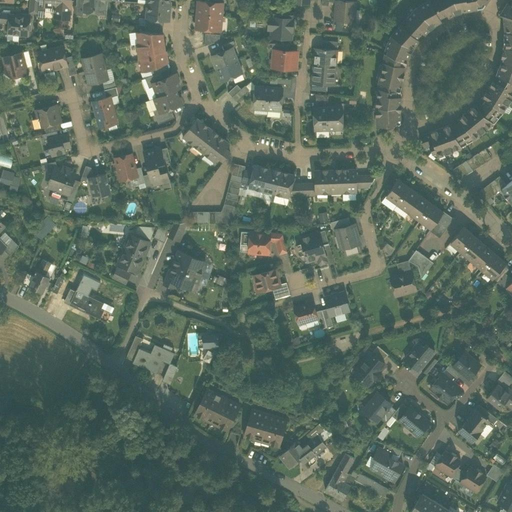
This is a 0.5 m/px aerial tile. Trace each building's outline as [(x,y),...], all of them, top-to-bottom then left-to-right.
[(30,0),(30,11),(38,12),(39,0),(30,0)] [(54,17),(69,19),(70,0),(45,0),(45,6),(46,6),(55,7),(55,8),(54,8),(53,10),(54,11),(54,17)] [(76,0),(75,13),(85,14),(85,9),(82,9),(82,0),(76,0)] [(104,14),(105,14),(106,0),(82,0),(82,9),(85,9),(96,10),(96,5),(105,6),(104,11),(104,14)] [(335,20),(353,21),(354,9),(355,10),(356,2),(336,0),(336,2),(335,20)] [(388,50),(404,57),(406,54),(409,55),(412,49),(413,48),(417,43),(414,40),(424,29),(427,32),(431,27),(433,26),(439,23),(437,19),(449,12),(451,15),(457,12),(459,12),(465,11),(464,7),(472,5),(473,9),(483,8),(487,0),(435,0),(431,2),(430,0),(429,0),(417,7),(407,18),(409,20),(404,26),(401,24),(391,35),(385,49),(388,50)] [(503,17),(504,33),(511,32),(511,0),(511,2),(511,4),(507,2),(504,6),(506,7),(501,15),(503,17)] [(198,1),(197,15),(221,17),(222,11),(220,8),(220,3),(220,2),(212,2),(198,1)] [(169,20),(170,5),(148,3),(147,18),(164,20),(169,20)] [(0,21),(9,22),(9,15),(10,15),(10,14),(0,12),(0,21)] [(23,16),(10,15),(9,15),(9,22),(8,33),(9,33),(9,31),(19,32),(18,34),(28,35),(30,16),(23,16)] [(221,23),(221,17),(197,15),(196,28),(218,30),(219,24),(221,23)] [(271,37),(292,38),(292,31),(292,29),(292,24),(293,22),(293,18),(289,18),(272,17),(269,16),(268,29),(271,30),(271,37)] [(146,18),(145,25),(144,31),(162,33),(163,33),(163,27),(164,20),(147,18),(146,18)] [(139,59),(141,59),(152,57),(151,52),(165,51),(162,33),(144,31),(142,31),(137,31),(139,43),(137,44),(139,59)] [(500,62),(496,75),(511,81),(511,32),(504,33),(503,46),(500,62)] [(205,33),(205,46),(219,40),(220,34),(205,33)] [(222,45),(224,50),(230,48),(232,47),(232,48),(236,46),(233,40),(222,45)] [(321,48),(337,49),(338,41),(322,40),(321,48)] [(38,52),(43,71),(67,65),(65,57),(62,46),(38,52)] [(315,47),(314,62),(336,64),(337,49),(321,48),(315,47)] [(237,59),(235,55),(232,54),(230,48),(224,50),(211,55),(216,68),(237,59)] [(275,67),(295,69),(297,51),(287,50),(275,49),(275,50),(274,57),(276,59),(275,67)] [(23,56),(26,67),(33,66),(29,50),(22,52),(23,56)] [(403,61),(404,57),(388,50),(387,54),(403,61)] [(166,51),(165,51),(151,52),(152,57),(141,59),(143,71),(147,70),(150,69),(167,63),(168,62),(166,51)] [(4,71),(12,76),(27,72),(26,67),(23,56),(20,57),(20,56),(15,53),(13,55),(13,56),(3,58),(6,69),(4,71)] [(82,57),(89,84),(107,79),(104,67),(105,66),(102,53),(82,57)] [(377,88),(397,90),(400,91),(406,62),(403,61),(387,54),(384,53),(377,88)] [(67,65),(69,75),(77,73),(72,55),(65,57),(67,65)] [(242,72),(237,59),(216,68),(221,81),(242,72)] [(334,85),(336,64),(314,62),(312,80),(321,81),(321,84),(328,84),(334,85)] [(150,69),(152,75),(145,77),(149,87),(154,85),(153,83),(165,78),(163,77),(161,71),(169,68),(167,63),(150,69)] [(154,85),(158,96),(175,89),(180,87),(177,81),(178,79),(176,73),(168,75),(168,77),(165,78),(153,83),(154,85)] [(511,81),(496,75),(494,78),(511,86),(511,81)] [(495,106),(490,111),(497,117),(501,112),(502,112),(507,105),(507,106),(511,97),(511,96),(511,86),(494,78),(482,98),(484,99),(495,106)] [(311,89),(327,90),(328,84),(321,84),(321,81),(312,80),(311,89)] [(103,84),(105,89),(116,86),(115,81),(103,84)] [(228,92),(232,97),(241,89),(237,84),(228,92)] [(245,85),(241,89),(232,97),(236,101),(249,89),(245,85)] [(116,86),(105,89),(104,89),(106,97),(110,96),(110,97),(118,95),(116,86)] [(254,108),(268,109),(269,87),(255,86),(254,108)] [(268,109),(273,109),(275,107),(281,108),(282,88),(269,87),(268,109)] [(396,95),(397,90),(377,88),(375,104),(378,105),(378,109),(375,109),(376,126),(396,124),(396,119),(401,119),(400,110),(401,110),(401,104),(400,104),(401,96),(396,95)] [(178,96),(175,89),(158,96),(154,98),(158,108),(159,111),(170,107),(174,105),(175,106),(183,103),(180,97),(178,96)] [(93,101),(99,124),(116,119),(110,97),(110,96),(106,97),(93,101)] [(484,99),(481,104),(490,111),(495,106),(484,99)] [(36,109),(38,117),(35,118),(33,121),(35,126),(37,128),(42,126),(45,126),(59,122),(61,122),(57,104),(36,109)] [(468,131),(462,135),(466,142),(472,139),(473,139),(493,123),(492,122),(497,117),(490,111),(485,116),(478,107),(476,104),(458,119),(460,122),(468,131)] [(485,116),(490,111),(481,104),(478,107),(485,116)] [(342,106),(328,107),(329,129),(343,128),(342,106)] [(153,110),(158,123),(174,117),(170,107),(159,111),(158,108),(153,110)] [(315,129),(316,129),(329,129),(328,107),(316,107),(314,107),(315,129)] [(192,143),(194,144),(208,126),(207,125),(203,122),(197,118),(197,117),(196,118),(183,135),(182,135),(183,136),(190,141),(189,141),(192,143)] [(58,135),(57,130),(61,129),(59,122),(45,126),(46,133),(42,134),(44,139),(48,139),(47,138),(58,135)] [(460,122),(456,125),(462,135),(468,131),(460,122)] [(460,146),(466,142),(462,135),(456,138),(452,126),(451,124),(429,132),(429,133),(434,144),(429,145),(432,152),(436,151),(438,155),(444,153),(445,154),(453,150),(453,151),(461,147),(460,146)] [(456,138),(462,135),(456,125),(452,126),(456,138)] [(219,134),(208,126),(194,144),(195,145),(194,145),(195,145),(204,152),(219,134)] [(55,148),(56,154),(66,152),(65,148),(69,147),(67,140),(70,140),(68,133),(58,135),(47,138),(48,139),(50,150),(55,148)] [(419,137),(423,148),(429,145),(434,144),(429,133),(419,137)] [(219,135),(219,134),(204,152),(205,153),(208,156),(215,161),(216,161),(218,158),(225,149),(229,143),(229,144),(230,143),(229,143),(223,138),(219,135)] [(153,180),(154,184),(169,180),(167,171),(160,172),(157,163),(165,161),(161,148),(161,146),(143,150),(149,173),(151,181),(153,180)] [(161,148),(165,161),(170,159),(167,147),(161,148)] [(218,158),(223,162),(230,152),(225,149),(218,158)] [(452,170),(459,180),(491,159),(485,149),(452,170)] [(500,159),(508,166),(511,162),(511,154),(508,150),(500,159)] [(115,157),(120,179),(137,175),(135,168),(132,153),(115,157)] [(0,163),(11,167),(13,158),(0,154),(0,163)] [(42,164),(43,170),(55,167),(57,166),(55,160),(42,164)] [(231,174),(242,177),(245,165),(234,163),(231,174)] [(249,186),(262,190),(268,167),(254,164),(252,171),(249,183),(249,186)] [(81,179),(85,179),(89,178),(88,176),(93,175),(91,167),(86,165),(81,179)] [(62,191),(69,194),(76,175),(75,173),(70,171),(69,172),(62,169),(61,168),(57,166),(55,167),(48,184),(49,187),(54,188),(57,187),(61,189),(62,191)] [(139,183),(145,182),(143,174),(141,166),(135,168),(137,175),(139,183)] [(281,171),(268,167),(262,190),(275,193),(281,171)] [(0,173),(0,180),(10,183),(8,189),(16,191),(21,178),(13,175),(14,172),(2,168),(0,173)] [(343,169),(342,169),(343,192),(344,192),(357,191),(357,187),(356,175),(356,168),(343,169)] [(245,169),(243,177),(240,187),(246,188),(247,182),(249,183),(252,171),(245,169)] [(328,192),(329,192),(328,169),(327,169),(314,170),(315,183),(315,193),(328,192)] [(342,169),(328,169),(329,192),(343,192),(342,169)] [(295,174),(281,171),(275,193),(273,201),(287,204),(289,196),(292,183),(295,174)] [(99,194),(99,195),(111,192),(106,172),(93,175),(88,176),(89,178),(93,195),(99,194)] [(149,173),(143,174),(145,182),(146,186),(154,184),(153,180),(151,181),(149,173)] [(231,174),(224,203),(235,206),(240,187),(243,177),(242,177),(231,174)] [(375,175),(364,175),(365,187),(369,187),(375,175)] [(477,193),(484,202),(506,185),(499,176),(477,193)] [(386,195),(397,204),(409,187),(398,179),(386,195)] [(510,197),(511,198),(511,180),(501,189),(504,193),(503,194),(507,199),(510,197)] [(289,196),(301,195),(301,183),(292,183),(289,196)] [(420,195),(409,187),(397,204),(409,212),(420,195)] [(432,204),(420,195),(409,212),(420,220),(432,204)] [(221,211),(215,211),(215,222),(224,222),(231,223),(235,206),(224,203),(221,211)] [(443,212),(432,204),(420,220),(431,228),(437,221),(443,212)] [(191,222),(215,222),(215,211),(192,210),(191,222)] [(320,221),(328,218),(326,210),(317,212),(320,221)] [(443,212),(437,221),(441,224),(448,215),(444,211),(443,212)] [(448,215),(441,224),(446,228),(453,218),(448,215)] [(33,231),(41,239),(55,224),(47,216),(33,231)] [(331,222),(333,230),(336,229),(350,225),(348,217),(331,222)] [(434,234),(441,224),(437,221),(431,228),(430,230),(434,234)] [(167,236),(179,241),(187,223),(173,222),(168,235),(167,236)] [(336,229),(341,248),(360,243),(354,224),(350,225),(336,229)] [(439,238),(446,228),(441,224),(434,234),(439,238)] [(138,225),(135,232),(150,238),(155,226),(138,225)] [(153,237),(164,242),(169,231),(158,226),(153,237)] [(450,242),(461,251),(474,236),(463,227),(450,242)] [(241,230),(240,244),(249,244),(250,231),(241,230)] [(319,231),(322,244),(328,242),(325,230),(319,231)] [(249,251),(269,253),(270,240),(272,240),(273,233),(250,231),(249,244),(249,251)] [(300,236),(302,243),(305,254),(307,261),(317,258),(319,263),(321,264),(326,262),(327,261),(322,244),(319,231),(300,236)] [(130,233),(124,248),(144,256),(150,241),(130,233)] [(277,243),(280,253),(287,251),(282,234),(273,233),(272,240),(274,241),(277,243)] [(485,245),(474,236),(461,251),(472,260),(485,245)] [(3,249),(10,255),(19,246),(12,239),(5,246),(6,247),(3,249)] [(301,255),(305,254),(302,243),(297,244),(296,246),(299,254),(301,255)] [(495,254),(485,245),(472,260),(482,269),(495,254)] [(138,271),(144,256),(124,248),(120,257),(123,257),(120,264),(138,271)] [(408,260),(414,264),(422,254),(416,249),(408,260)] [(178,251),(173,265),(170,270),(169,270),(164,283),(173,287),(175,282),(186,286),(188,283),(191,285),(195,284),(198,282),(200,276),(203,269),(203,266),(200,263),(201,260),(178,251)] [(418,265),(419,270),(427,258),(422,254),(414,264),(418,265)] [(506,263),(495,254),(482,269),(493,278),(504,265),(506,263)] [(433,262),(427,258),(419,270),(421,278),(433,262)] [(37,270),(35,276),(30,286),(43,292),(50,277),(46,275),(51,263),(43,259),(37,271),(37,270)] [(203,269),(200,276),(207,278),(212,265),(201,260),(200,263),(203,266),(203,269)] [(412,273),(408,260),(397,263),(399,270),(403,269),(405,274),(411,272),(411,273),(412,273)] [(493,278),(497,282),(505,273),(509,269),(504,265),(493,278)] [(258,282),(260,290),(273,286),(280,284),(275,268),(254,274),(256,282),(258,282)] [(113,278),(125,284),(130,273),(122,270),(122,271),(117,269),(113,278)] [(30,287),(30,286),(35,276),(27,272),(22,283),(30,287)] [(403,293),(404,294),(408,293),(409,291),(416,289),(411,273),(411,272),(405,274),(391,278),(395,292),(401,290),(402,293),(403,293)] [(511,280),(511,278),(505,273),(497,282),(506,289),(507,287),(506,287),(511,280)] [(84,274),(77,290),(89,296),(93,288),(97,290),(101,282),(84,274)] [(214,276),(212,281),(231,288),(231,279),(229,279),(219,274),(218,277),(214,276)] [(52,291),(57,293),(64,279),(59,276),(52,291)] [(198,282),(199,282),(206,285),(208,279),(207,278),(200,276),(198,282)] [(188,283),(186,286),(186,287),(196,291),(199,282),(198,282),(195,284),(191,285),(188,283)] [(273,286),(276,297),(290,293),(287,282),(280,284),(273,286)] [(97,317),(101,308),(104,303),(89,296),(77,290),(76,291),(70,288),(65,299),(86,309),(85,311),(97,317)] [(328,308),(330,315),(349,310),(344,291),(324,296),(328,308)] [(298,323),(299,323),(306,321),(317,318),(316,311),(313,301),(294,307),(296,315),(295,317),(296,320),(298,321),(298,323)] [(114,308),(104,303),(101,308),(104,310),(111,314),(114,308)] [(328,308),(322,309),(326,327),(333,325),(330,315),(328,308)] [(320,328),(326,327),(322,309),(316,311),(317,318),(320,328)] [(218,331),(202,332),(203,348),(219,347),(218,331)] [(126,357),(133,361),(139,348),(143,339),(136,335),(126,357)] [(408,346),(412,350),(419,342),(424,346),(427,344),(428,342),(423,338),(414,337),(408,346)] [(405,358),(419,370),(421,367),(431,355),(435,351),(427,344),(424,346),(419,342),(412,350),(405,358)] [(133,362),(156,373),(162,359),(170,363),(175,352),(155,343),(151,353),(139,348),(133,361),(133,362)] [(371,352),(382,361),(388,353),(378,344),(371,352)] [(360,377),(368,383),(385,364),(382,361),(371,352),(354,372),(355,373),(356,371),(362,376),(360,377)] [(461,372),(468,378),(480,364),(466,352),(455,366),(461,372)] [(421,367),(427,373),(437,360),(431,355),(421,367)] [(450,362),(446,367),(457,377),(461,372),(455,366),(450,362)] [(453,381),(457,377),(446,367),(442,372),(453,381)] [(499,382),(505,387),(506,386),(507,387),(511,379),(511,376),(504,371),(497,380),(499,382)] [(431,388),(447,401),(449,401),(459,389),(459,386),(453,381),(442,372),(430,385),(431,388)] [(506,386),(505,387),(504,389),(497,383),(487,396),(500,408),(505,401),(511,406),(511,390),(507,387),(506,386)] [(194,413),(211,421),(223,396),(207,388),(194,413)] [(367,412),(377,420),(380,417),(390,404),(391,403),(377,391),(366,406),(370,409),(367,412)] [(240,404),(223,396),(211,421),(227,429),(240,404)] [(402,402),(396,409),(392,414),(398,420),(399,419),(408,407),(402,402)] [(386,422),(392,414),(396,409),(390,404),(380,417),(386,422)] [(487,421),(492,425),(492,424),(497,418),(478,404),(475,408),(483,414),(481,416),(487,420),(487,421)] [(399,419),(415,432),(421,425),(424,428),(430,421),(410,405),(408,407),(399,419)] [(244,435),(261,440),(269,413),(252,408),(244,435)] [(459,429),(471,440),(487,421),(487,420),(481,416),(483,414),(475,408),(466,418),(467,419),(459,429)] [(287,418),(269,413),(261,440),(279,445),(287,418)] [(319,434),(323,439),(332,432),(327,424),(320,422),(309,431),(314,438),(319,434)] [(280,455),(290,466),(302,457),(305,460),(326,444),(323,439),(319,434),(314,438),(302,446),(298,440),(280,455)] [(326,444),(331,450),(341,442),(337,436),(326,444)] [(331,450),(335,456),(345,448),(341,442),(331,450)] [(392,453),(399,455),(401,449),(385,443),(382,449),(391,453),(392,453)] [(387,473),(395,478),(403,464),(390,457),(391,453),(382,449),(379,447),(373,457),(376,458),(371,468),(385,475),(387,473)] [(430,462),(435,465),(442,454),(437,450),(430,462)] [(435,465),(451,475),(461,460),(456,457),(457,456),(450,452),(449,453),(444,450),(442,454),(435,465)] [(345,453),(333,475),(343,480),(345,481),(349,474),(346,472),(354,457),(345,453)] [(487,474),(497,480),(503,470),(501,468),(494,464),(487,474)] [(460,481),(476,491),(486,476),(481,473),(482,471),(475,467),(475,469),(470,465),(460,481)] [(358,471),(357,472),(358,473),(356,477),(355,478),(365,485),(369,478),(358,471)] [(355,478),(356,477),(351,474),(349,473),(349,474),(345,481),(343,480),(335,495),(343,499),(351,485),(355,478)] [(335,495),(343,480),(333,475),(325,489),(335,495)] [(365,485),(375,490),(379,483),(369,478),(365,485)] [(375,490),(385,495),(389,488),(379,483),(375,490)] [(511,485),(508,484),(502,494),(505,495),(501,503),(504,504),(511,508),(511,485)] [(409,511),(453,511),(422,493),(420,497),(409,511)]
